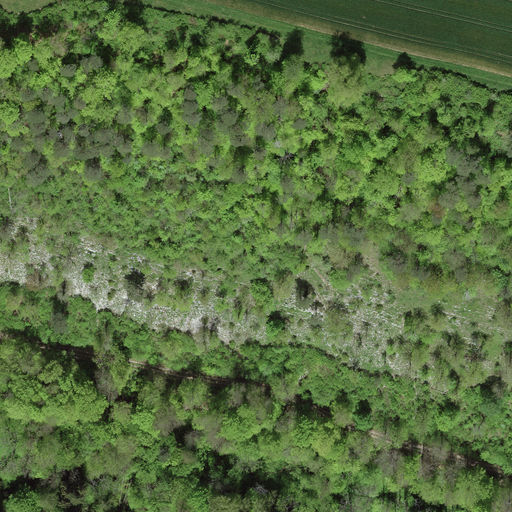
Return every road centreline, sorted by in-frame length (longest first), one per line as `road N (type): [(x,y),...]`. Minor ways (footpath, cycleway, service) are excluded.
road 1 (track): [(511,472),(362,431),(280,393),(0,335)]
road 2 (track): [(173,0),(511,86)]
